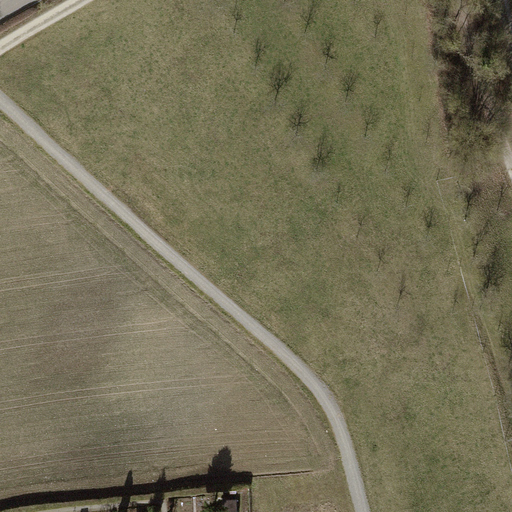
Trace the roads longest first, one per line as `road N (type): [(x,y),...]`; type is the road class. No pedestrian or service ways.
road 1 (track): [(364,511),(337,421),(309,378),(0,101)]
road 2 (track): [(511,161),(459,0)]
